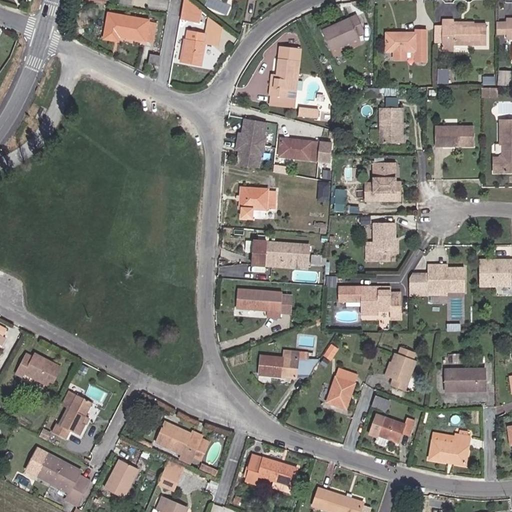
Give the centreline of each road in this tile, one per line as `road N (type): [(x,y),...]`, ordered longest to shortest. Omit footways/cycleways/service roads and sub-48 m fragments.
road 1 (residential): [(226,385),(273,432),(446,487),(511,487)]
road 2 (residential): [(217,115),(207,322),(226,385)]
road 3 (residential): [(4,294),(24,317),(177,396),(209,395),(226,385)]
road 4 (residential): [(46,33),(217,115)]
road 5 (residential): [(319,0),(266,27),(244,52),(217,115)]
road 6 (unknown): [(503,488),(500,354)]
